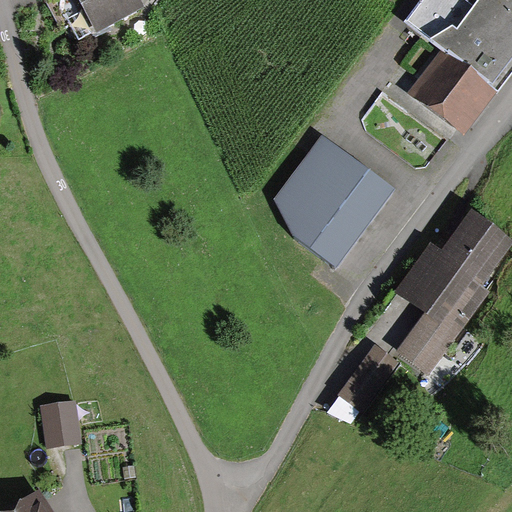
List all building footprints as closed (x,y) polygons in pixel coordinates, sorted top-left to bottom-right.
[(129,0),(69,0),(94,46),(141,22),(129,0)] [(511,0),(441,0),(411,41),(439,61),(404,109),(465,154),(511,89),(511,0)] [(395,193),(321,139),(276,201),(292,240),(337,273),(395,193)] [(509,250),(477,228),(449,268),(435,258),(399,309),(429,330),(403,366),(428,383),(485,302),(477,296),(509,250)] [(74,410),(47,413),(50,448),(77,445),(74,410)] [(52,511),(39,491),(1,511),(52,511)]
